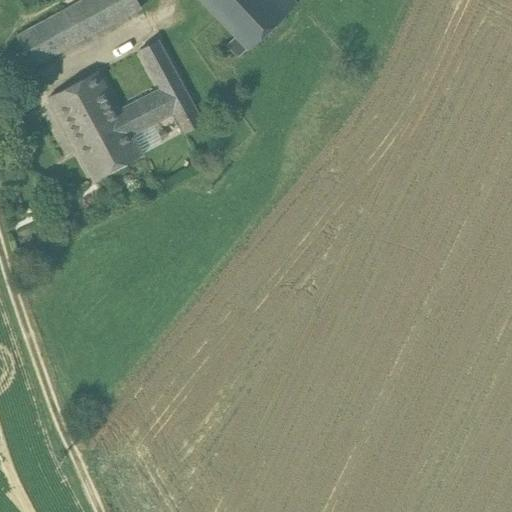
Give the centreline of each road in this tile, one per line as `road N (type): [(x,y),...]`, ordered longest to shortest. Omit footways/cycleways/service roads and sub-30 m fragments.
road 1 (track): [(0,246),(72,453),(101,511)]
road 2 (track): [(0,107),(171,15)]
